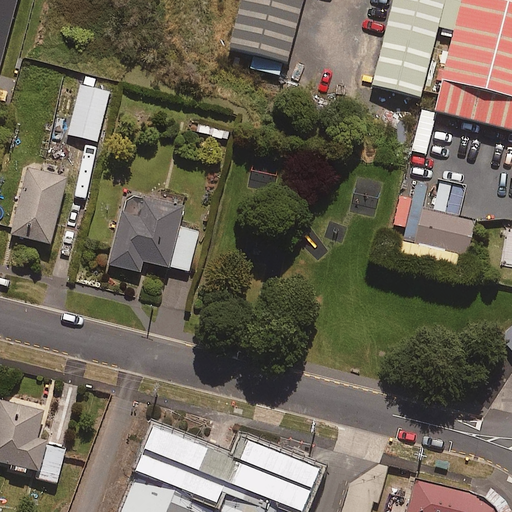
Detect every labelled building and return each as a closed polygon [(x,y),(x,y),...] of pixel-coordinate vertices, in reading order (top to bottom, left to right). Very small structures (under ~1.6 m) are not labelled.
[(0,0),(0,64),(16,0),(0,0)] [(226,0),(214,47),(279,64),(287,33),(295,0),(226,0)] [(511,0),(464,0),(435,113),(511,133),(511,0)] [(432,47),(383,34),(377,59),(370,85),(419,97),(432,47)] [(110,91),(81,84),(69,134),(98,141),(110,91)] [(444,121),(420,115),(414,144),(438,149),(444,121)] [(68,176),(27,166),(10,232),(51,242),(68,176)] [(419,174),(408,171),(402,200),(414,202),(419,174)] [(184,207),(128,192),(109,263),(141,272),(144,260),(188,272),(199,231),(179,226),(184,207)] [(477,218),(424,206),(417,242),(467,254),(477,218)] [(411,212),(400,210),(395,234),(406,236),(411,212)] [(511,351),(511,325),(499,337),(511,352),(511,351)] [(45,407),(0,397),(0,399),(0,460),(38,469),(36,478),(57,482),(65,449),(37,442),(45,407)] [(131,472),(213,501),(220,483),(236,485),(297,511),(302,511),(322,468),(238,435),(227,456),(146,430),(131,472)] [(114,511),(207,511),(213,501),(131,472),(114,511)] [(460,511),(465,493),(416,481),(407,511),(460,511)] [(207,511),(297,511),(220,483),(213,501),(207,511)] [(469,492),(463,511),(495,511),(493,509),(469,492)]
